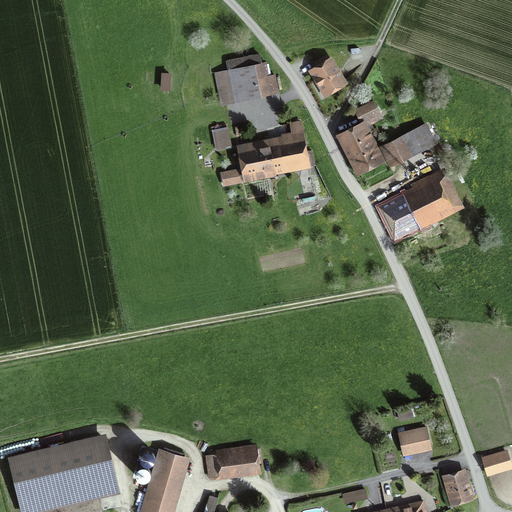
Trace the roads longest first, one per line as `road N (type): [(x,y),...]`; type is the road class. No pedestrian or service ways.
road 1 (unclassified): [(228,0),(296,79),(366,204),(472,456)]
road 2 (track): [(404,285),(0,361)]
road 3 (unclassified): [(189,511),(198,492),(225,483),(250,482),(278,500),(472,456)]
road 4 (track): [(326,134),(398,0)]
